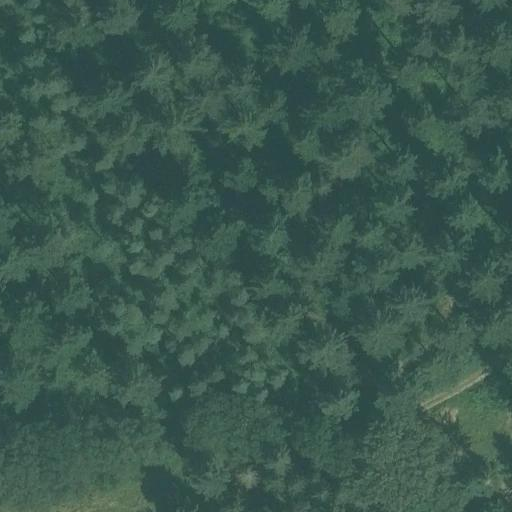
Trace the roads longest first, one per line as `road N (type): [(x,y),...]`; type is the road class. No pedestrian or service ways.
road 1 (track): [(152,0),(289,379),(384,460),(473,511)]
road 2 (track): [(0,424),(119,396),(360,380),(472,359),(511,340)]
